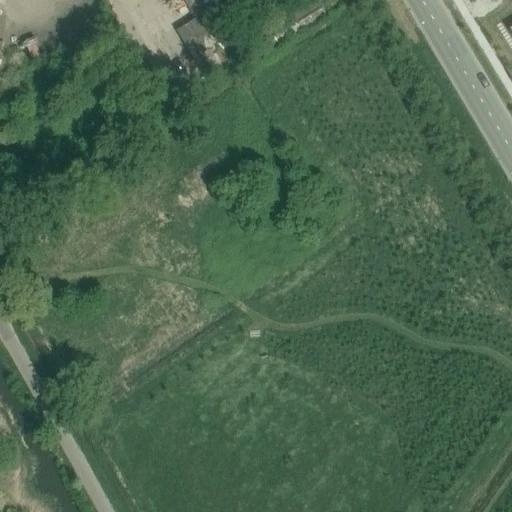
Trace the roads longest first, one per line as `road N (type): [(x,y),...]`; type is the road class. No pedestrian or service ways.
road 1 (unclassified): [(108,511),(0,318)]
road 2 (unclassified): [(417,0),(511,156)]
